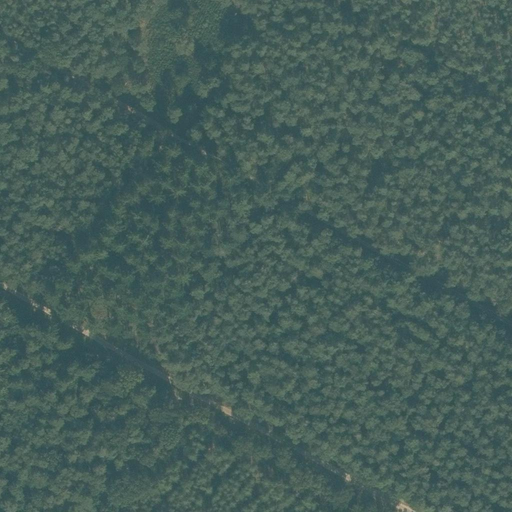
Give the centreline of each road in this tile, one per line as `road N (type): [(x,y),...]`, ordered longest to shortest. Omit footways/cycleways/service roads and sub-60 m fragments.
road 1 (track): [(99,341),(408,511)]
road 2 (track): [(511,1),(472,56),(464,94),(365,212),(335,234)]
road 3 (track): [(28,299),(171,138)]
road 4 (track): [(511,329),(335,234)]
road 5 (track): [(171,138),(0,37)]
road 6 (track): [(335,234),(171,138)]
road 7 (track): [(171,138),(296,0)]
road 8 (track): [(94,350),(2,511)]
road 9 (track): [(90,511),(183,399)]
